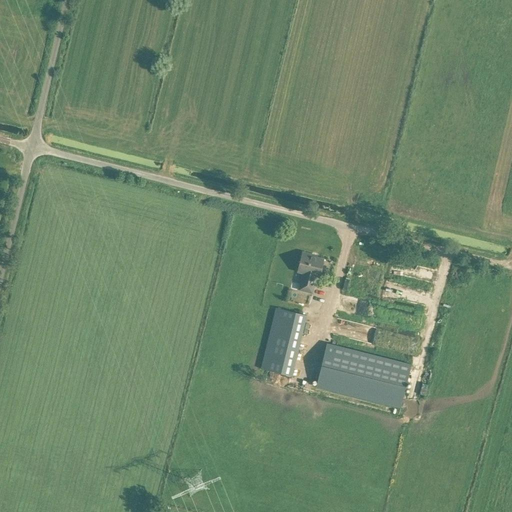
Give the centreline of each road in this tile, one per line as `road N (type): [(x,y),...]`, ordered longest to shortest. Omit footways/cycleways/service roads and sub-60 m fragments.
road 1 (unclassified): [(404,236),(29,142)]
road 2 (unclassified): [(29,142),(66,0)]
road 3 (unclassified): [(0,261),(29,142)]
